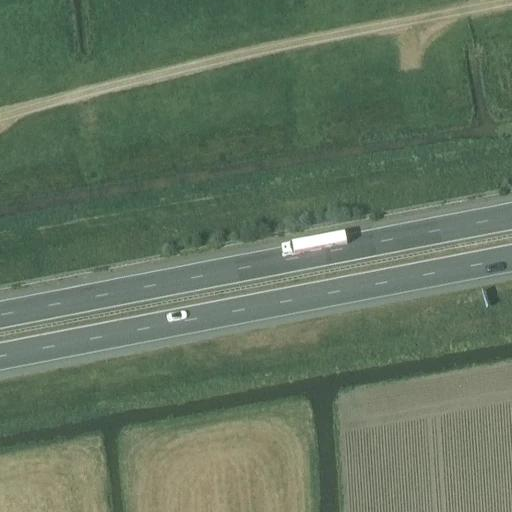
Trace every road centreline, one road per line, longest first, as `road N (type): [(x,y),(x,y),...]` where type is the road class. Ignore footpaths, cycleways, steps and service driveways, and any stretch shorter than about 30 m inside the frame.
road 1 (track): [(0,118),(182,69),(511,1)]
road 2 (trunk): [(0,357),(511,258)]
road 3 (trunk): [(511,217),(0,315)]
